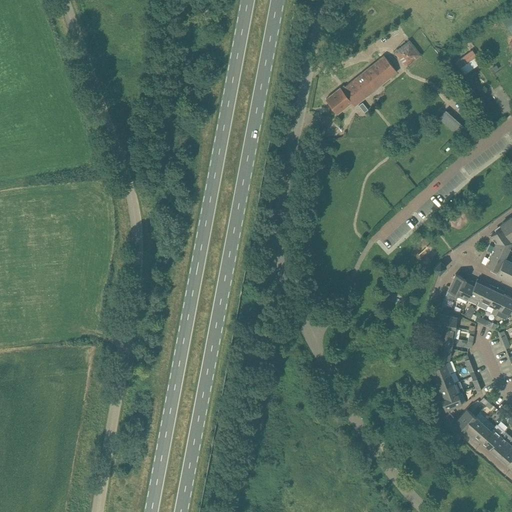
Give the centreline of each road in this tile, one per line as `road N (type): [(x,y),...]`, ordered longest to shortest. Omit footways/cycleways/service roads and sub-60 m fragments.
road 1 (unclassified): [(96,511),(136,268),(128,206),(58,0)]
road 2 (primary): [(181,511),(278,0)]
road 3 (primary): [(247,0),(151,511)]
road 4 (unclassified): [(308,335),(286,286),(277,237),(322,0)]
road 5 (unclassified): [(308,335),(342,302),(368,243),(511,123)]
road 6 (unclassified): [(425,511),(372,450),(308,335)]
